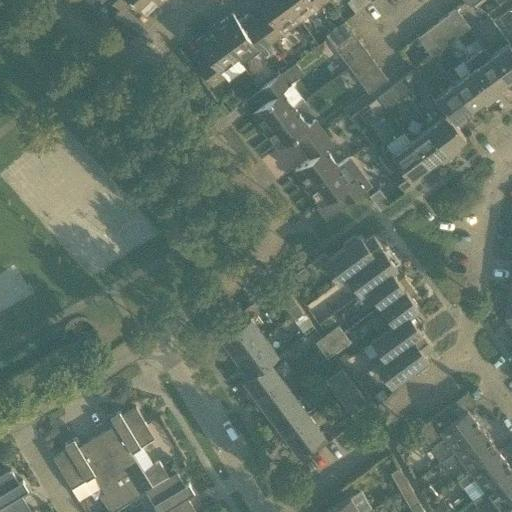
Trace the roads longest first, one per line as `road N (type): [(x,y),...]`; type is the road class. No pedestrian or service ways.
road 1 (residential): [(171,338),(271,258),(277,240),(173,49)]
road 2 (residential): [(299,511),(381,444),(389,417),(467,355)]
road 3 (residential): [(268,511),(171,338)]
road 4 (residential): [(467,355),(494,185),(511,171)]
road 5 (residential): [(171,338),(15,419)]
road 6 (residential): [(173,49),(114,58),(65,0)]
